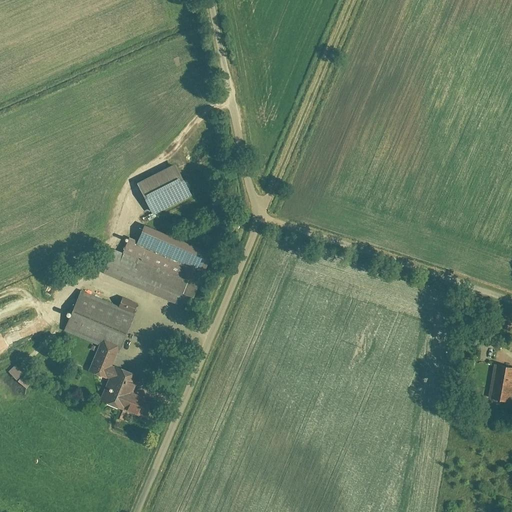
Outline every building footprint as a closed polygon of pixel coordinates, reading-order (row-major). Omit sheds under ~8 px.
[(191,195),(174,163),(135,183),(151,215),(191,195)] [(210,254),(143,225),(136,241),(128,237),(122,253),(113,250),(103,274),(187,309),(210,254)] [(118,306),(80,291),(63,331),(99,346),(117,354),(135,313),(133,312),(137,304),(122,298),(118,306)] [(112,366),(117,354),(99,346),(88,371),(108,379),(99,400),(144,419),(152,400),(133,392),(139,377),(112,366)] [(33,382),(15,365),(9,371),(27,389),(33,382)] [(511,402),(511,367),(494,365),(488,399),(511,402)]
